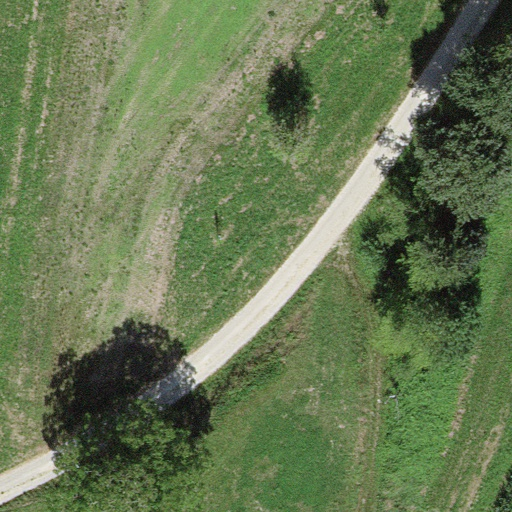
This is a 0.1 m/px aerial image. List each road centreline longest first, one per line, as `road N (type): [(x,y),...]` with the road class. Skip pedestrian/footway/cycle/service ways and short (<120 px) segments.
road 1 (track): [(0,472),(68,444),(322,248),(473,0)]
road 2 (track): [(322,248),(359,302),(370,339),(353,511)]
